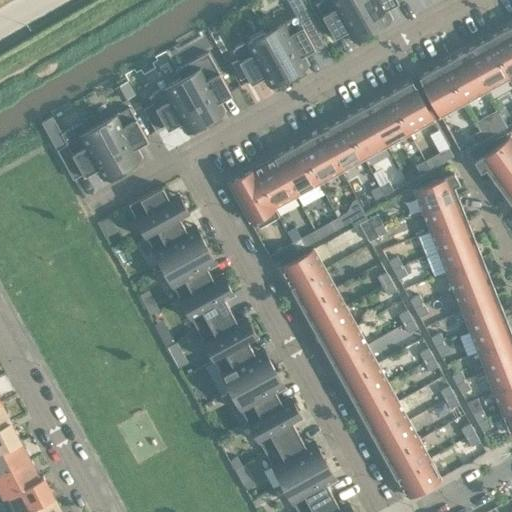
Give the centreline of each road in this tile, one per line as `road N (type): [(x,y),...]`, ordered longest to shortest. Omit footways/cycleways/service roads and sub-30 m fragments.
road 1 (residential): [(382,511),(193,151)]
road 2 (residential): [(193,151),(468,0)]
road 3 (residential): [(97,511),(0,333)]
